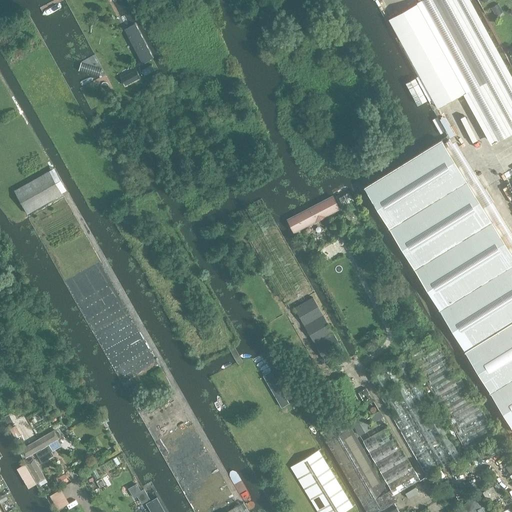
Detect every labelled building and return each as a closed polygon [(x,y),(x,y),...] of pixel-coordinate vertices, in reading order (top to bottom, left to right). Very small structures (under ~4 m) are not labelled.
[(471,89),(423,0),(421,0),(389,18),(438,108),(471,89)] [(511,123),(444,0),(432,0),(507,136),(511,132),(511,123)] [(511,94),(460,0),(448,0),(511,115),(511,94)] [(511,73),(471,0),(464,0),(511,86),(511,73)] [(491,8),(495,16),(501,12),(498,5),(491,8)] [(131,24),(120,29),(138,63),(148,57),(131,24)] [(81,62),(79,70),(99,77),(102,69),(81,62)] [(120,78),(124,86),(139,78),(135,70),(120,78)] [(511,252),(484,207),(493,201),(485,188),(476,194),(442,138),(364,186),(511,427),(511,252)] [(67,191),(54,168),(14,191),(27,214),(67,191)] [(288,220),(294,231),(338,208),(333,197),(288,220)] [(325,362),(343,351),(312,297),(293,308),(325,362)] [(379,410),(371,415),(375,422),(383,417),(379,410)] [(371,428),(361,411),(350,418),(359,435),(371,428)] [(387,491),(351,427),(345,418),(319,431),(366,511),(399,511),(396,507),(393,502),(397,500),(393,495),(390,489),(387,491)] [(363,441),(390,489),(393,495),(419,480),(389,426),(363,441)] [(45,445),(58,438),(54,430),(22,449),(26,457),(41,448),(45,446),(45,445)] [(42,462),(53,455),(47,445),(46,446),(41,449),(42,450),(36,453),(42,462)] [(317,511),(342,511),(352,506),(318,450),(290,467),(317,511)] [(33,459),(26,463),(38,482),(45,478),(33,459)] [(60,486),(68,481),(64,474),(56,479),(60,486)] [(136,484),(128,488),(132,495),(140,490),(136,484)] [(492,485),(482,492),(487,499),(497,493),(492,485)] [(61,489),(50,495),(58,510),(69,503),(61,489)] [(486,511),(477,495),(448,511),(472,511),(478,509),(479,511),(486,511)] [(164,511),(156,497),(146,503),(150,511),(164,511)] [(248,511),(243,502),(224,511),(248,511)]
